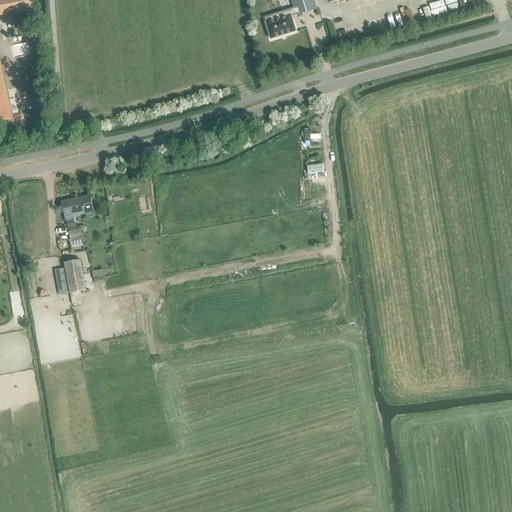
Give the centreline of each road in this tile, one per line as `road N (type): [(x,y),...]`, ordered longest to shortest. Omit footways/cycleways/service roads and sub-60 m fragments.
road 1 (tertiary): [(511,39),(137,148),(0,177)]
road 2 (track): [(164,283),(331,252),(331,87)]
road 3 (track): [(91,115),(63,118),(51,0)]
